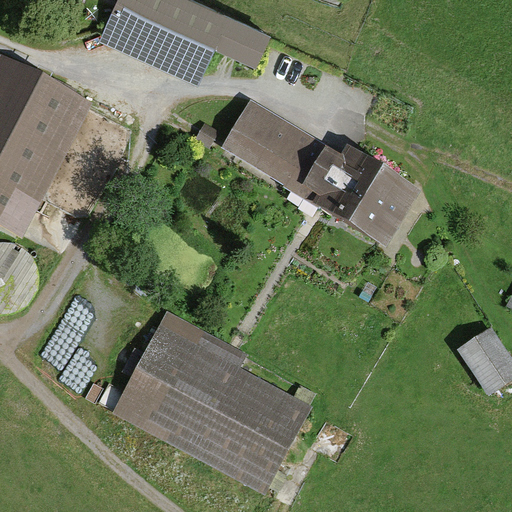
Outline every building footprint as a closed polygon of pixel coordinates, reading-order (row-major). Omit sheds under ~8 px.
[(271,31),(202,0),(115,0),(99,37),(198,81),(214,45),(256,64),(271,31)] [(88,110),(0,65),(0,217),(27,231),(88,110)] [(254,116),(231,154),(388,248),(417,199),(353,160),(346,171),(254,116)] [(169,320),(118,416),(265,492),(308,411),(234,373),(242,358),(169,320)] [(511,373),(488,337),(465,352),(494,397),(511,385),(511,373)]
